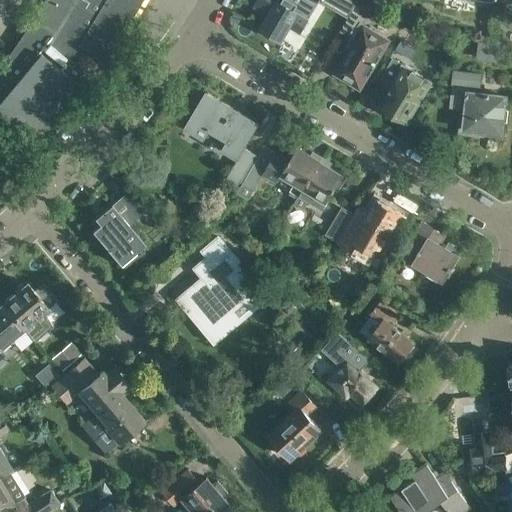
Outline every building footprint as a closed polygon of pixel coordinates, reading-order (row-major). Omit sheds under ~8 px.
[(42,0),(0,66),(0,67),(4,71),(0,76),(0,115),(33,143),(81,86),(80,86),(75,81),(83,71),(68,58),(75,49),(78,46),(105,62),(105,61),(131,18),(141,0),(42,0)] [(297,14),(298,11),(308,18),(317,2),(313,0),(258,0),(255,5),(269,14),(261,28),(263,29),(262,32),(269,36),(272,34),(281,39),(289,27),(299,33),(307,19),(297,14)] [(318,0),(348,18),(355,6),(345,0),(318,0)] [(388,40),(362,24),(369,12),(356,4),(355,6),(348,18),(340,31),(351,37),(346,44),(351,47),(337,71),(359,85),(373,62),(375,63),(376,61),(376,60),(388,40)] [(414,48),(400,40),(395,48),(410,56),(414,48)] [(485,43),(482,60),(500,63),(502,46),(485,43)] [(407,122),(417,105),(423,95),(432,81),(394,58),(382,76),(394,83),(380,105),(407,122)] [(453,85),(452,93),(451,93),(450,107),(467,109),(465,127),(501,132),(505,96),(492,94),(492,93),(484,92),(484,93),(469,92),(470,85),(480,86),(480,73),(453,69),(451,84),(453,85)] [(211,125),(220,130),(230,136),(224,146),(240,156),(228,177),(239,183),(243,175),(256,154),(244,146),(258,123),(207,92),(188,124),(205,135),(211,125)] [(253,189),(262,174),(277,182),(282,173),(296,182),(291,189),(298,195),(321,157),(313,152),(312,154),(298,146),(297,147),(293,145),(286,156),(276,151),(266,144),(259,155),(243,183),(238,192),(248,198),(253,189)] [(321,157),(298,195),(299,195),(295,202),(304,207),(308,201),(309,201),(314,193),(327,201),(328,199),(329,198),(336,187),(339,189),(346,177),(342,175),(343,173),(330,165),(331,164),(321,157)] [(144,243),(123,218),(130,212),(137,219),(147,210),(128,189),(119,198),(112,204),(111,203),(93,217),(99,223),(91,230),(120,264),(144,243)] [(371,212),(359,206),(350,221),(383,241),(401,212),(378,199),(371,212)] [(353,212),(343,206),(327,233),(337,239),(353,212)] [(147,210),(137,219),(142,226),(143,227),(153,218),(153,217),(147,210)] [(423,221),(406,250),(417,257),(414,262),(443,279),(458,254),(440,243),(445,234),(423,221)] [(214,339),(229,327),(222,319),(255,291),(227,258),(230,255),(215,237),(198,251),(213,268),(178,298),(214,339)] [(284,289),(247,247),(236,257),(274,298),(284,289)] [(41,313),(56,300),(42,283),(34,291),(27,282),(3,302),(26,330),(34,340),(51,326),(41,313)] [(415,342),(390,323),(398,314),(403,308),(396,303),(390,298),(389,298),(385,303),(381,300),(372,311),(374,312),(360,329),(369,336),(400,361),(415,342)] [(0,357),(5,354),(14,346),(11,342),(26,330),(3,302),(0,304),(0,357)] [(341,364),(327,380),(347,398),(351,393),(363,404),(379,386),(359,368),(369,357),(338,331),(323,348),(341,364)] [(62,371),(79,356),(71,345),(53,360),(62,371)] [(88,366),(73,379),(72,377),(69,380),(65,375),(52,385),(66,401),(78,391),(77,389),(80,386),(99,409),(80,424),(105,454),(120,441),(119,440),(143,419),(119,391),(128,383),(114,367),(105,375),(101,370),(96,374),(88,366)] [(288,376),(275,388),(282,396),(295,384),(288,376)] [(298,409),(270,434),(291,457),(297,452),(298,453),(305,446),(304,445),(322,429),(308,414),(316,406),(302,390),(290,401),(298,409)] [(0,399),(0,401),(6,411),(13,407),(5,396),(0,399)] [(0,449),(0,435),(13,427),(4,413),(0,415),(0,477),(3,476),(11,470),(13,469),(0,449)] [(477,446),(464,448),(465,462),(466,472),(480,470),(480,473),(494,471),(490,439),(476,441),(477,446)] [(466,472),(465,462),(451,464),(458,473),(466,472)] [(415,479),(390,496),(401,511),(425,511),(440,500),(447,510),(446,511),(460,511),(470,506),(446,471),(437,478),(427,464),(412,474),(415,479)] [(174,504),(183,497),(195,511),(227,511),(233,506),(225,497),(229,492),(218,479),(213,483),(207,476),(200,482),(187,467),(161,489),(174,504)] [(11,470),(3,476),(0,477),(0,511),(5,511),(16,507),(16,508),(17,510),(13,511),(44,511),(58,503),(60,502),(53,490),(30,504),(26,498),(27,496),(11,470)] [(124,498),(131,506),(140,499),(133,491),(124,498)] [(115,511),(110,503),(95,511),(115,511)]
